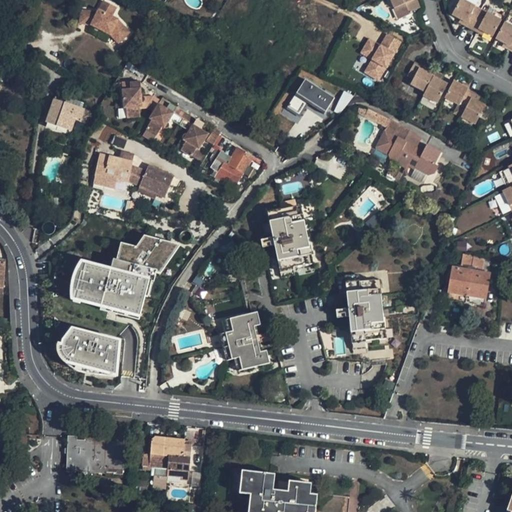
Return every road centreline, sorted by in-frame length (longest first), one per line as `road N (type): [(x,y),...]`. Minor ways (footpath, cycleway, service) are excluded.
road 1 (residential): [(153,405),(157,336),(171,304),(274,166),(271,156),(130,69)]
road 2 (unclassified): [(153,405),(511,448)]
road 3 (unclassified): [(0,226),(19,257),(32,373),(77,397),(153,405)]
road 4 (residential): [(511,90),(453,58),(429,0)]
